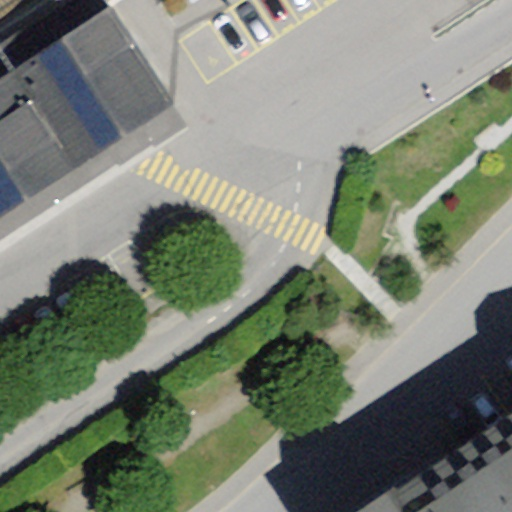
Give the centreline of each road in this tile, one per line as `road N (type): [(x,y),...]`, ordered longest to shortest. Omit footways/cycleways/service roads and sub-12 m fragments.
road 1 (residential): [(511,17),(318,145),(271,262),(225,309),(0,460)]
road 2 (tertiary): [(256,511),(396,400),(511,278)]
